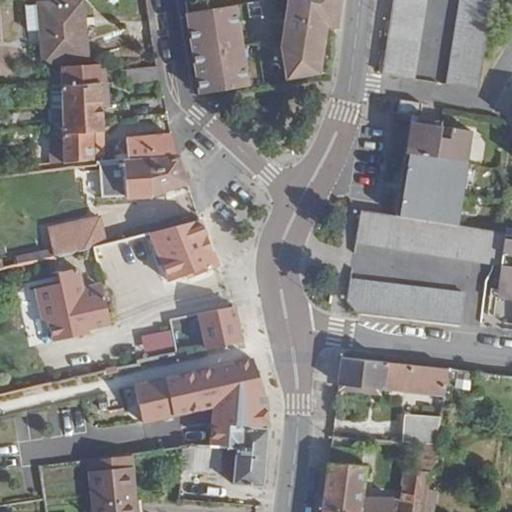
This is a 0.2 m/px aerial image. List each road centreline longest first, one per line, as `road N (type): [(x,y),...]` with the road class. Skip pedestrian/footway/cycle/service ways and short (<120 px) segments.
road 1 (residential): [(301,200),(185,99),(166,0)]
road 2 (residential): [(288,327),(511,355)]
road 3 (residential): [(288,511),(298,433),(288,327)]
road 4 (residential): [(351,81),(483,100),(511,60)]
road 5 (residential): [(288,327),(279,256),(301,200)]
road 6 (residential): [(301,200),(344,114),(351,81)]
